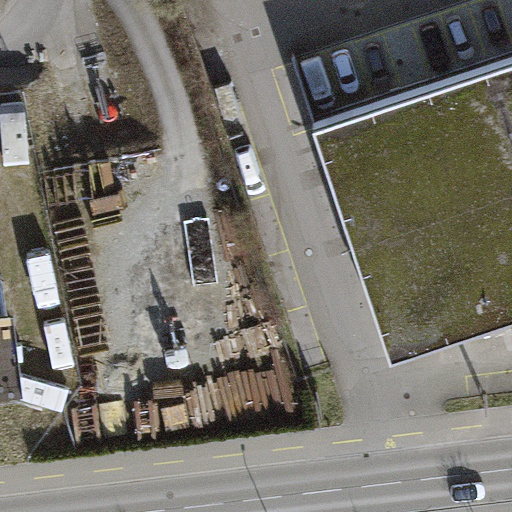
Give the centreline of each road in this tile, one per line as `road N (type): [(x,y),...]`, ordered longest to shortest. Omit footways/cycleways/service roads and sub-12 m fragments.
road 1 (unknown): [(0,416),(22,401),(33,373),(14,189),(52,77),(37,40)]
road 2 (tertiary): [(157,511),(511,469)]
